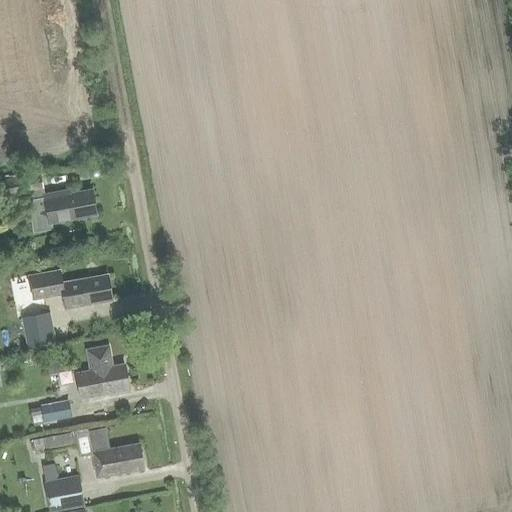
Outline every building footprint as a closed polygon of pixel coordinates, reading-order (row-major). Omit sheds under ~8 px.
[(32,192),(33,200),(26,201),(32,235),(53,231),(51,224),(96,215),(91,189),(45,198),(40,174),(1,182),(4,197),(32,192)] [(107,275),(62,283),(59,269),(28,275),(32,299),(62,294),(65,309),(112,300),(107,275)] [(21,318),(26,347),(55,342),(49,312),(21,318)] [(77,373),(82,398),(129,389),(124,364),(111,366),(108,347),(87,351),(91,370),(77,373)] [(67,401),(33,407),(35,420),(42,418),(43,423),(70,417),(67,401)] [(74,432),(32,441),(35,454),(77,446),(74,432)] [(97,478),(143,469),(139,443),(92,452),(97,478)] [(78,476),(43,482),(48,511),(54,511),(83,507),(78,476)]
